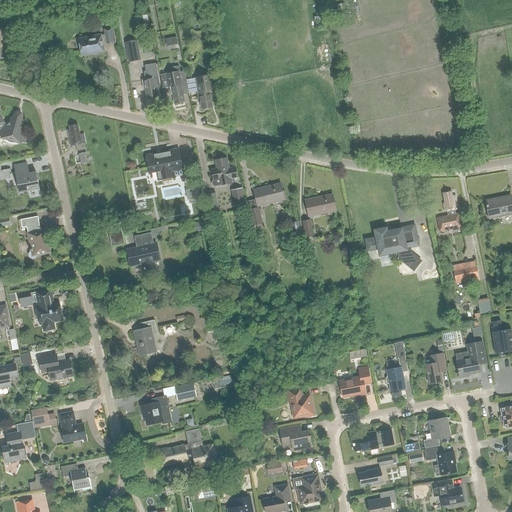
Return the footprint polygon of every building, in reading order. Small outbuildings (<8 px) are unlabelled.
[(78,39),(81,56),(104,52),(102,43),(106,42),(106,44),(115,43),(112,28),(104,29),(105,36),(101,36),(101,34),(91,36),(91,37),(78,39)] [(137,40),(125,42),(129,62),(140,60),(137,40)] [(145,80),(142,81),(144,89),(145,88),(147,99),(158,97),(156,88),(160,87),(160,88),(160,87),(156,64),(145,66),(146,72),(144,72),(145,80)] [(170,73),(165,74),(168,87),(170,87),(171,94),(173,94),(175,104),(185,102),(183,94),(188,93),(189,96),(190,96),(185,71),(180,72),(179,66),(169,68),(170,73)] [(195,78),(187,80),(190,93),(197,92),(198,99),(200,99),(202,109),(212,107),(208,90),(214,88),(212,75),(195,78)] [(15,143),(17,143),(22,142),(26,143),(21,115),(16,114),(6,124),(4,122),(0,116),(0,135),(1,136),(5,140),(7,141),(7,142),(8,142),(9,143),(11,143),(13,144),(14,144),(15,143)] [(82,144),(86,143),(84,134),(80,135),(78,125),(69,126),(70,130),(67,130),(71,146),(76,145),(77,151),(83,150),(82,144)] [(147,156),(150,173),(156,172),(158,180),(183,175),(182,170),(183,170),(179,149),(160,152),(160,154),(157,155),(157,154),(147,156)] [(85,152),(79,154),(81,164),(88,163),(85,152)] [(215,186),(221,185),(233,182),(232,178),(237,177),(235,167),(229,168),(227,158),(215,160),(216,169),(212,170),(214,180),(212,181),(212,184),(213,185),(215,186)] [(38,187),(39,192),(40,191),(36,172),(28,174),(28,171),(29,171),(27,164),(14,166),(19,192),(31,190),(31,189),(38,187)] [(248,201),(252,217),(254,225),(262,223),(258,206),(285,199),(281,184),(254,190),(256,199),(248,201)] [(245,202),(242,188),(231,190),(234,204),(245,202)] [(197,201),(195,189),(186,191),(189,202),(197,201)] [(437,218),(439,231),(461,226),(458,213),(456,214),(455,209),(457,209),(455,195),(452,196),(451,191),(443,193),(445,203),(443,203),(445,211),(447,211),(448,216),(437,218)] [(332,194),(305,200),(309,216),(336,210),(332,194)] [(497,199),(485,201),(487,207),(488,207),(491,218),(489,218),(489,219),(511,214),(511,202),(511,196),(503,197),(503,198),(497,200),(497,199)] [(207,215),(215,213),(213,199),(204,201),(207,215)] [(50,252),(46,230),(40,231),(38,225),(39,225),(38,216),(20,220),(22,228),(27,227),(31,249),(30,249),(30,251),(29,254),(29,257),(32,258),(35,258),(36,255),(50,252)] [(310,220),(303,221),(306,236),(313,235),(310,220)] [(205,230),(203,221),(186,225),(189,234),(205,230)] [(290,223),(293,237),(303,235),(300,221),(290,223)] [(107,226),(109,235),(122,232),(120,223),(107,226)] [(392,231),(387,232),(386,230),(385,230),(385,229),(383,229),(378,230),(376,231),(376,232),(375,232),(376,237),(366,239),(368,250),(378,248),(380,255),(400,251),(401,253),(400,254),(400,255),(400,257),(401,258),(401,259),(402,261),(401,261),(413,270),(421,261),(410,252),(409,246),(417,244),(415,235),(415,237),(404,239),(402,228),(392,231)] [(151,232),(134,236),(137,247),(127,250),(130,266),(143,264),(145,274),(156,271),(154,261),(160,260),(156,243),(154,244),(151,232)] [(308,248),(313,270),(320,269),(315,247),(308,248)] [(259,269),(257,261),(250,263),(251,270),(259,269)] [(475,266),(453,271),(455,284),(471,281),(472,284),(478,283),(475,266)] [(30,292),(19,294),(21,307),(22,307),(22,306),(32,304),(32,305),(32,303),(36,302),(38,302),(38,306),(37,307),(39,316),(40,316),(42,323),(40,323),(40,324),(43,324),(44,328),(48,329),(50,329),(53,327),(52,322),(54,321),(62,320),(60,310),(61,309),(60,302),(53,303),(52,299),(50,290),(51,290),(36,293),(36,292),(30,293),(30,292)] [(0,327),(9,326),(7,318),(8,318),(5,306),(0,306),(0,327)] [(133,331),(139,356),(157,352),(153,335),(158,334),(155,320),(139,324),(140,329),(133,331)] [(511,331),(511,329),(502,330),(500,321),(493,322),(493,327),(491,327),(495,354),(508,352),(511,350),(511,331)] [(224,332),(222,330),(219,331),(217,334),(218,338),(221,340),(224,339),(225,336),(224,332)] [(402,342),(395,343),(400,367),(387,370),(388,376),(387,377),(386,379),(386,383),(389,384),(390,384),(391,391),(405,389),(401,373),(408,371),(402,342)] [(458,373),(459,378),(468,377),(468,375),(480,373),(478,364),(486,363),(482,342),(467,345),(468,354),(457,356),(457,354),(456,354),(457,360),(456,361),(458,372),(457,372),(458,374),(458,373)] [(366,349),(349,352),(351,360),(367,356),(366,349)] [(29,353),(21,355),(24,367),(31,365),(29,353)] [(426,365),(429,384),(442,382),(440,368),(446,367),(443,354),(431,356),(432,364),(426,365)] [(56,379),(59,380),(62,380),(64,378),(72,376),(73,381),(74,381),(69,360),(58,363),(56,355),(39,358),(42,373),(49,371),(51,380),(56,379)] [(0,394),(3,394),(2,388),(11,386),(9,379),(18,377),(15,364),(0,367),(1,373),(0,373),(0,394)] [(360,377),(340,381),(339,374),(338,374),(343,397),(356,395),(357,398),(366,396),(364,384),(371,383),(368,367),(358,369),(360,377)] [(232,383),(230,375),(218,378),(220,386),(232,383)] [(193,383),(175,388),(178,401),(196,397),(193,383)] [(305,417),(314,415),(313,406),(311,406),(309,396),(304,397),(301,395),(300,388),(286,391),(289,403),(291,402),(294,418),(305,416),(305,417)] [(142,413),(144,412),(147,425),(161,422),(162,425),(172,422),(166,396),(151,399),(152,403),(141,406),(142,413)] [(511,404),(501,407),(501,409),(500,409),(501,416),(503,416),(503,420),(502,420),(503,428),(505,428),(505,429),(511,427),(511,404)] [(45,421),(43,409),(31,411),(34,423),(45,421)] [(63,428),(61,429),(64,442),(85,438),(86,440),(84,441),(86,441),(83,424),(75,426),(74,420),(73,412),(60,415),(61,423),(62,423),(63,428)] [(450,418),(426,422),(426,423),(429,422),(432,439),(423,441),(425,449),(440,446),(438,438),(449,436),(448,434),(450,434),(449,426),(447,427),(445,419),(450,418)] [(251,423),(253,430),(260,428),(259,421),(251,423)] [(9,446),(2,447),(6,467),(7,466),(6,463),(25,459),(21,437),(35,434),(33,422),(17,425),(18,432),(6,435),(9,446)] [(311,438),(310,436),(309,436),(308,431),(301,432),(300,425),(280,429),(283,447),(292,445),(293,451),(311,448),(310,438),(311,438)] [(160,456),(159,456),(160,461),(161,461),(163,467),(194,460),(196,469),(218,464),(217,459),(216,459),(213,445),(200,448),(199,443),(202,442),(199,429),(186,432),(189,445),(190,445),(191,450),(186,451),(184,446),(184,445),(167,449),(167,448),(159,450),(160,456)] [(366,435),(352,438),(354,451),(362,450),(362,452),(378,448),(378,446),(383,445),(383,447),(394,444),(391,430),(380,432),(375,433),(375,432),(365,434),(366,435)] [(413,443),(404,445),(405,453),(415,451),(420,450),(419,442),(413,443)] [(438,465),(434,466),(436,476),(456,472),(454,460),(455,460),(454,452),(439,455),(437,448),(423,450),(425,461),(437,459),(438,465)] [(416,455),(409,456),(410,464),(417,462),(416,455)] [(392,457),(378,459),(379,466),(393,463),(392,457)] [(293,462),(294,469),(303,468),(302,460),(293,462)] [(83,491),(91,489),(91,491),(92,491),(89,477),(87,478),(85,468),(78,470),(77,464),(61,467),(63,477),(71,476),(74,494),(75,494),(74,490),(82,488),(83,491)] [(250,481),(248,468),(233,471),(236,484),(250,481)] [(380,468),(366,471),(367,472),(359,474),(361,486),(369,485),(369,486),(383,483),(380,468)] [(295,489),(298,488),(301,504),(303,503),(303,504),(306,505),(309,503),(309,502),(322,500),(320,492),(321,491),(319,484),(317,476),(293,480),(293,479),(292,479),(295,491),(295,489)] [(35,484),(36,490),(45,488),(44,480),(37,481),(35,484)] [(452,480),(431,484),(434,496),(441,495),(443,506),(463,502),(460,487),(453,488),(452,480)] [(173,485),(175,493),(182,491),(179,483),(173,485)] [(215,485),(202,487),(204,498),(217,496),(215,485)] [(284,501),(291,500),(288,485),(275,487),(276,497),(263,499),(265,511),(277,511),(285,511),(284,501)] [(428,485),(415,488),(416,495),(429,493),(428,485)] [(370,511),(391,511),(390,503),(396,502),(394,490),(379,493),(381,499),(368,502),(370,511)] [(228,509),(228,511),(252,511),(250,496),(235,499),(236,507),(228,509)] [(34,511),(32,500),(16,503),(18,511),(34,511)]
